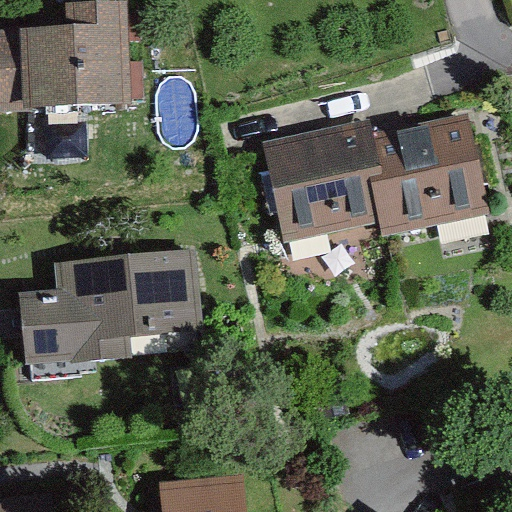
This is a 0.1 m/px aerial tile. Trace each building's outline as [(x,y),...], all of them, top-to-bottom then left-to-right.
[(41,42),(0,43),(0,112),(41,111),(41,105),(138,103),(136,6),(81,7),(82,27),(41,28),(41,42)] [(464,122),(366,143),(382,216),(385,232),(483,211),(464,122)] [(286,236),(382,216),(366,143),(363,128),(268,148),(286,236)] [(201,256),(72,266),(75,297),(31,300),(38,385),(84,381),(82,356),(139,352),(137,328),(207,323),(201,256)] [(239,511),(237,488),(164,496),(165,511),(239,511)]
